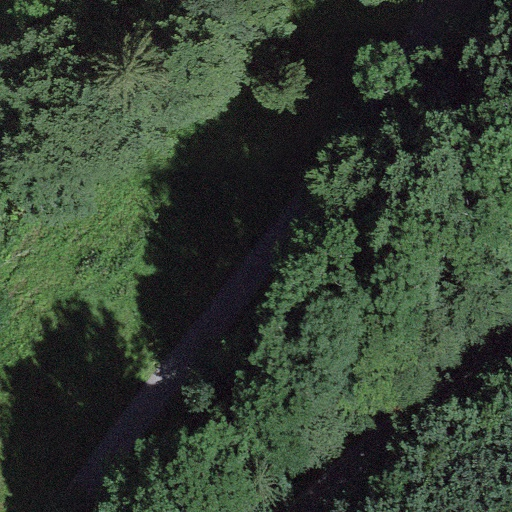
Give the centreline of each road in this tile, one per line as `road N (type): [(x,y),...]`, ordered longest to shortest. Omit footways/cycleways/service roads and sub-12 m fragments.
road 1 (unclassified): [(477,0),(388,97),(75,511)]
road 2 (unclassified): [(511,334),(315,511)]
